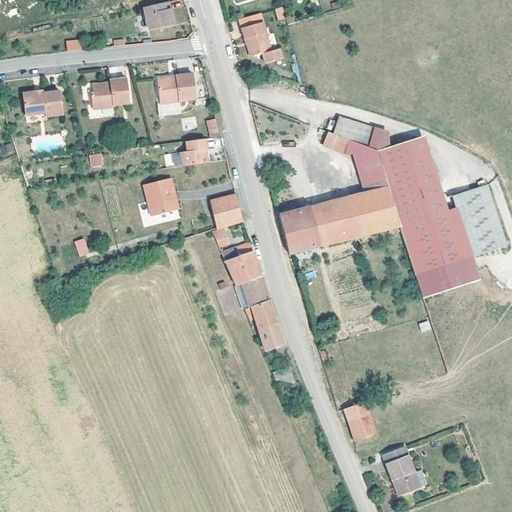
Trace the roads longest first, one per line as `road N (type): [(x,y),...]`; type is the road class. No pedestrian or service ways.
road 1 (tertiary): [(349,466),(280,284),(214,44)]
road 2 (residential): [(0,418),(104,376),(130,381),(183,511)]
road 3 (residential): [(0,71),(214,44)]
